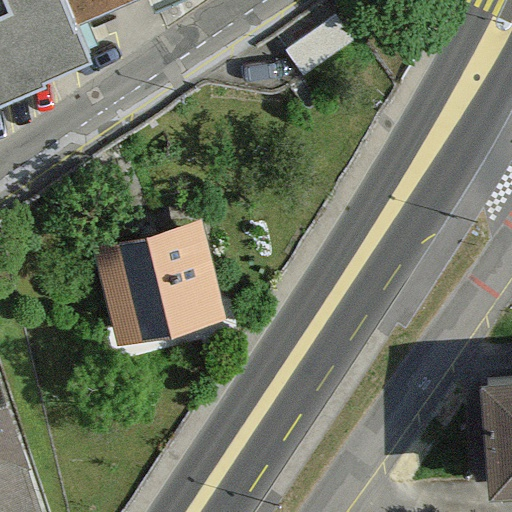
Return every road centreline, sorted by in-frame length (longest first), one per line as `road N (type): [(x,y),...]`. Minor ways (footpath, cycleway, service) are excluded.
road 1 (secondary): [(205,511),(358,281),(444,132)]
road 2 (residential): [(326,511),(511,232)]
road 3 (residential): [(0,185),(272,0)]
road 4 (secondary): [(444,132),(511,4)]
